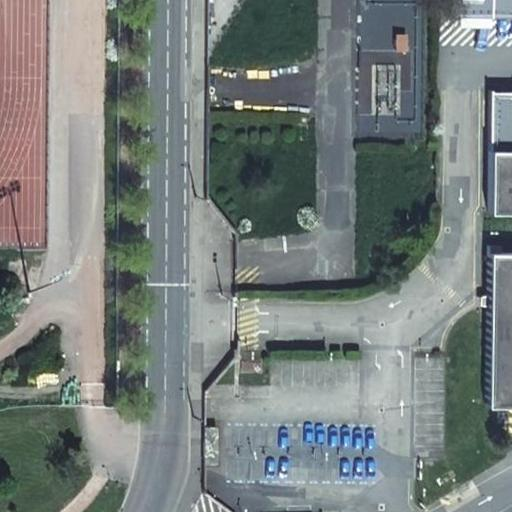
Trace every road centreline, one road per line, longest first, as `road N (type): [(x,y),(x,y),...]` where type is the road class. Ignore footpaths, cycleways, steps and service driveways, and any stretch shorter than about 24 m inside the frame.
road 1 (tertiary): [(148,511),(165,322),(166,0)]
road 2 (unknown): [(164,243),(299,261),(323,253),(336,235),(338,85)]
road 3 (unknown): [(387,431),(252,417)]
